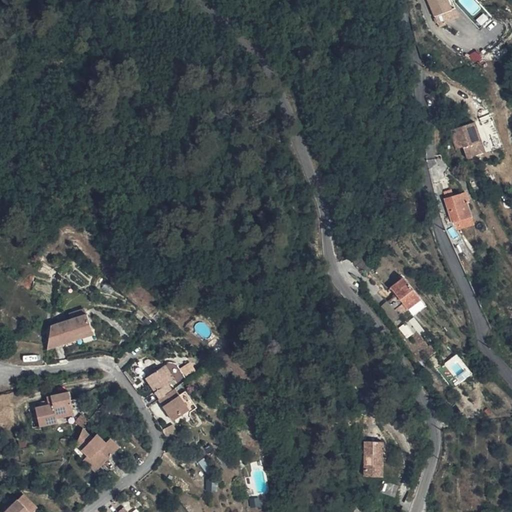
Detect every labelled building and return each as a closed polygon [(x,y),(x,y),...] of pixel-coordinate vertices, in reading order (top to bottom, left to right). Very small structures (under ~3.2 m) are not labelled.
[(427,0),(432,10),(448,3),(447,0),(427,0)] [(436,20),(458,9),(453,0),(448,3),(432,10),(436,20)] [(472,54),(475,62),(482,58),(479,51),(472,54)] [(472,154),(489,147),(476,116),(461,122),(452,125),(461,146),(467,143),(472,154)] [(478,207),(469,184),(461,187),(470,210),(471,209),(478,207)] [(455,215),(470,210),(461,187),(446,192),(455,215)] [(470,210),(455,215),(458,224),(475,218),(471,209),(470,210)] [(423,304),(407,277),(394,285),(410,312),(423,304)] [(71,314),(72,319),(88,315),(87,310),(71,314)] [(76,337),(93,332),(88,315),(72,319),(51,325),(47,349),(77,342),(76,337)] [(93,332),(76,337),(77,342),(94,337),(93,332)] [(169,380),(174,378),(164,364),(160,366),(169,380)] [(160,366),(144,376),(158,398),(171,390),(166,382),(169,380),(160,366)] [(173,388),(171,390),(158,398),(157,399),(172,420),(188,409),(178,395),(173,388)] [(184,391),(178,395),(188,409),(189,411),(196,407),(184,391)] [(70,401),(68,393),(51,396),(52,405),(46,406),(34,409),(39,428),(57,423),(56,420),(55,416),(73,413),(74,416),(74,420),(84,418),(80,399),(70,401)] [(51,396),(44,397),(46,406),(52,405),(51,396)] [(188,409),(172,420),(175,425),(191,414),(189,411),(188,409)] [(88,456),(100,468),(115,453),(106,444),(96,435),(92,439),(81,429),(76,444),(88,456)] [(106,444),(115,453),(119,448),(110,440),(106,444)] [(387,482),(387,448),(369,448),(369,482),(387,482)] [(88,456),(82,461),(95,473),(100,468),(88,456)] [(385,500),(399,504),(403,491),(388,487),(385,500)] [(22,496),(18,501),(28,511),(34,511),(36,510),(22,496)] [(28,511),(18,501),(6,511),(28,511)]
